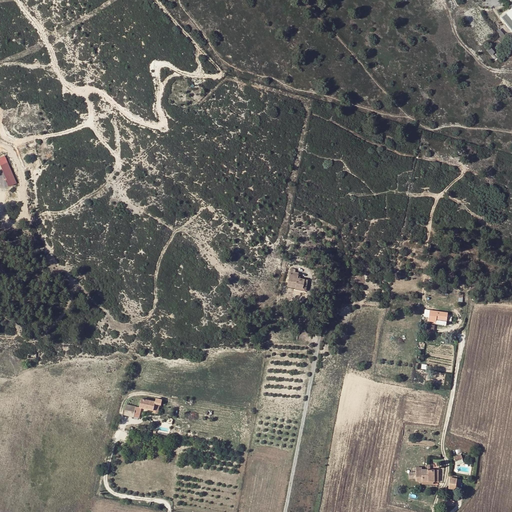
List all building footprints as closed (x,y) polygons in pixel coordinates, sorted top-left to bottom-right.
[(511,8),(500,17),(511,31),(511,6),(511,7),(511,8)] [(0,166),(9,186),(17,183),(5,155),(0,156),(0,166)] [(304,285),(307,286),(308,280),(298,278),(299,273),(295,272),(296,269),(291,268),(287,286),(295,288),(303,290),(304,285)] [(436,319),(446,321),(447,313),(430,310),(428,321),(435,322),(436,319)] [(434,325),(427,324),(425,332),(433,333),(434,325)] [(141,397),(139,407),(141,407),(153,410),(153,412),(158,413),(160,403),(154,402),(155,400),(141,397)] [(123,415),(138,418),(141,407),(139,407),(126,404),(123,415)] [(416,467),(416,482),(422,482),(422,475),(428,475),(428,470),(422,470),(422,467),(416,467)] [(422,475),(422,482),(427,482),(435,482),(435,477),(438,477),(438,471),(435,471),(435,470),(428,470),(428,475),(422,475)] [(456,490),(455,489),(457,479),(450,478),(448,489),(456,490)]
